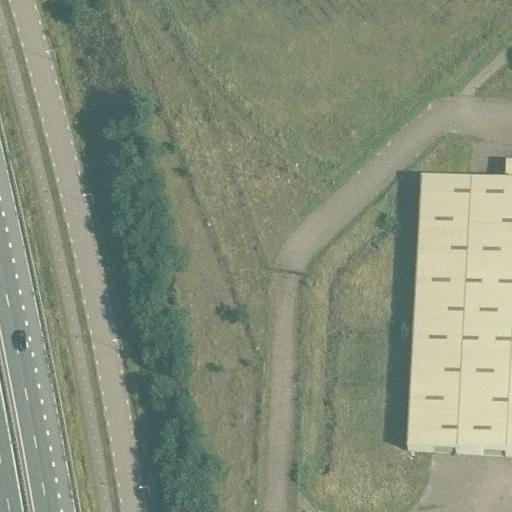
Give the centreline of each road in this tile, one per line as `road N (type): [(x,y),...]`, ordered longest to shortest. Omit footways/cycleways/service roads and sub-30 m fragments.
road 1 (tertiary): [(132,511),(78,226),(19,0)]
road 2 (trunk): [(47,511),(0,268)]
